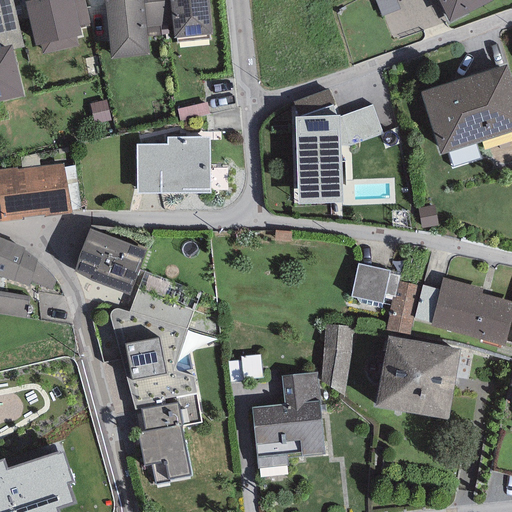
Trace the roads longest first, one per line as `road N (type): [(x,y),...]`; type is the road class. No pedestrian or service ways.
road 1 (residential): [(131,511),(58,233)]
road 2 (residential): [(511,19),(254,104)]
road 3 (residential): [(255,223),(434,243),(511,262)]
road 4 (residential): [(58,233),(85,223),(255,223)]
